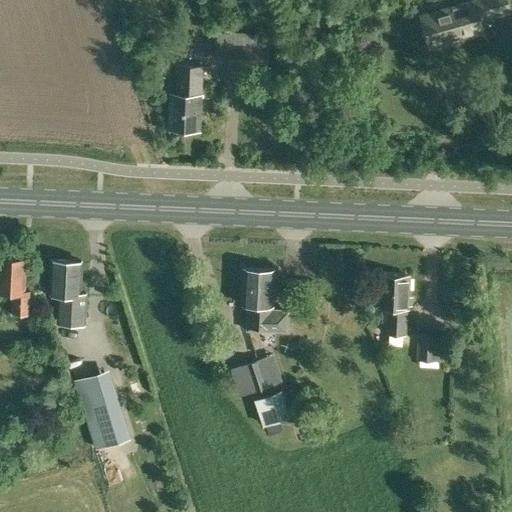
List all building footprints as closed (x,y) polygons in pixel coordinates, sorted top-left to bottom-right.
[(446,45),(461,41),(460,38),(484,31),(481,19),(510,10),(507,0),(469,0),(420,15),(429,47),(445,42),(446,45)] [(264,29),(264,14),(254,14),(254,28),(264,29)] [(268,68),(269,46),(270,33),(230,31),(229,44),(227,66),(268,68)] [(202,94),(203,64),(177,63),(176,93),(169,93),(168,127),(200,129),(201,94),(202,94)] [(30,313),(31,290),(24,290),(26,258),(0,256),(0,290),(12,291),(11,313),(30,313)] [(56,323),(85,322),(86,293),(80,293),(81,259),(52,258),(51,292),(58,292),(56,323)] [(288,332),(290,308),(274,307),(275,268),(243,267),(241,303),(247,303),(246,330),(288,332)] [(406,334),(407,307),(406,307),(407,274),(381,273),(379,306),(387,306),(386,333),(406,334)] [(449,361),(449,336),(439,335),(439,331),(417,331),(416,360),(419,360),(419,365),(435,366),(435,361),(449,361)] [(252,391),(253,390),(282,381),(273,353),(243,363),(252,391)] [(130,438),(108,370),(75,380),(97,448),(130,438)] [(54,388),(68,385),(66,376),(53,379),(54,388)] [(263,425),(264,425),(291,416),(281,388),(253,398),(263,425)]
